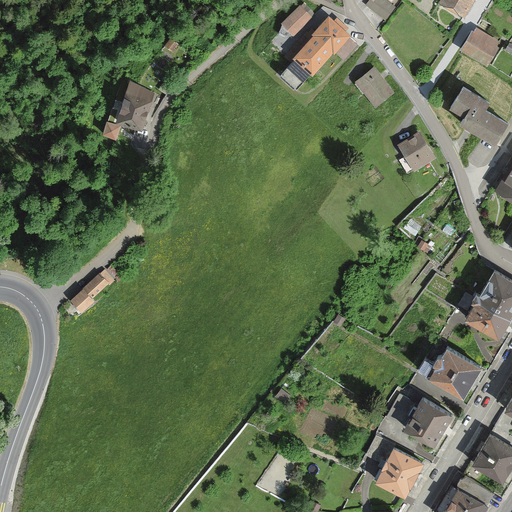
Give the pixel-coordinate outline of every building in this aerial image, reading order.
[(370,0),(367,4),(385,18),(394,7),(385,0),(370,0)] [(441,0),(440,1),(464,16),(473,0),(441,0)] [(309,17),(296,3),(278,21),(291,35),(309,17)] [(353,42),(325,15),(308,33),(309,34),(288,56),(290,58),(306,74),(330,49),(338,58),(353,42)] [(501,42),(474,27),(461,49),(488,65),(501,42)] [(168,35),(162,45),(173,51),(178,41),(168,35)] [(306,74),(290,58),(276,73),(293,88),(306,74)] [(392,93),(372,67),(353,81),(373,107),(392,93)] [(491,102),(462,86),(450,108),(464,116),(459,123),(496,144),(508,123),(486,110),(491,102)] [(124,91),(114,122),(141,130),(144,120),(146,121),(153,100),(124,91)] [(120,125),(106,121),(102,135),(116,139),(120,125)] [(432,158),(416,131),(395,144),(412,171),(432,158)] [(511,160),(494,189),(511,200),(511,160)] [(402,228),(416,235),(421,224),(407,217),(402,228)] [(427,250),(430,244),(422,239),(418,245),(427,250)] [(112,277),(103,268),(70,299),(81,310),(94,298),(91,295),(112,277)] [(477,298),(510,317),(511,313),(511,279),(495,270),(477,298)] [(499,336),(510,317),(477,298),(466,316),(499,336)] [(426,357),(419,368),(463,395),(481,366),(447,346),(436,363),(426,357)] [(399,393),(386,415),(434,443),(451,414),(423,397),(416,407),(414,405),(410,411),(407,409),(412,400),(399,393)] [(511,470),(511,445),(490,433),(472,463),(504,483),(511,470)] [(405,497),(424,463),(394,447),(395,444),(376,434),(367,451),(384,460),(374,480),(405,497)] [(483,511),(487,505),(457,486),(441,511),(483,511)]
